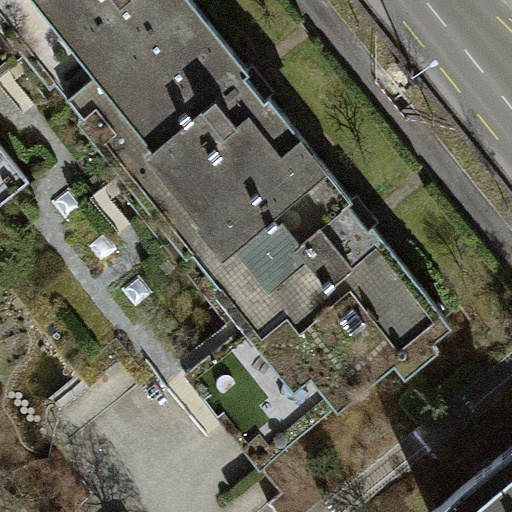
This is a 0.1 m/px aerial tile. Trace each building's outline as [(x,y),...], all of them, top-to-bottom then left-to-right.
[(52,70),(68,91),(181,0),(0,0),(0,38),(13,55),(41,33),(63,61),(52,70)] [(247,67),(193,0),(181,0),(68,91),(85,111),(97,101),(201,230),(189,239),(206,261),(326,165),(268,93),(262,97),(241,71),(247,67)] [(0,65),(13,55),(0,38),(0,198),(27,177),(0,143),(0,65)] [(0,143),(27,177),(0,198),(0,248),(8,259),(0,265),(0,271),(88,381),(125,351),(144,375),(152,369),(166,386),(235,331),(13,55),(0,65),(0,143)] [(350,195),(326,165),(206,261),(222,281),(231,274),(335,403),(422,334),(426,339),(446,323),(441,317),(446,313),(372,221),(366,226),(345,199),(350,195)] [(511,511),(511,444),(429,511),(511,511)]
